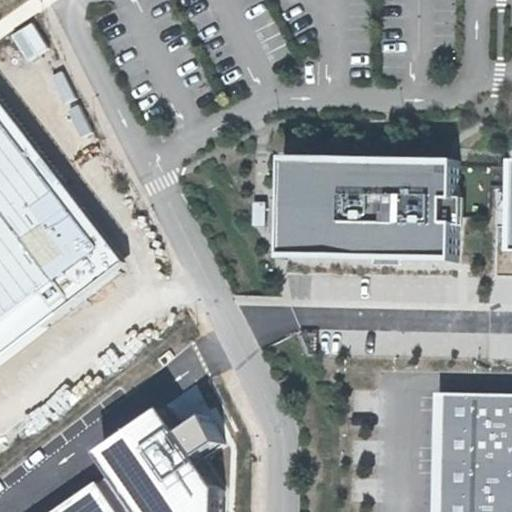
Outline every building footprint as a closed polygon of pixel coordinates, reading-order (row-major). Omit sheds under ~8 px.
[(0,87),(0,362),(134,260),(0,87)] [(305,159),(303,259),(472,262),(474,162),(305,159)] [(126,353),(146,378),(177,353),(157,328),(126,353)] [(100,418),(138,383),(117,360),(79,395),(100,418)] [(511,511),(511,395),(434,394),(431,511),(511,511)] [(101,474),(46,511),(209,511),(209,486),(191,460),(221,440),(194,401),(170,418),(156,399),(84,450),(101,474)]
